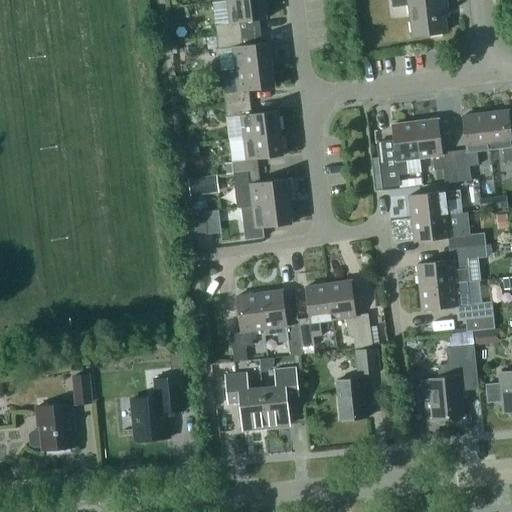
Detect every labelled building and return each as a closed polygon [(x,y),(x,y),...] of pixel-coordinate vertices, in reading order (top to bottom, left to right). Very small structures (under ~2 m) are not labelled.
[(215,25),(216,37),(241,34),(240,22),(266,19),(263,0),(233,0),(226,1),(229,23),(215,25)] [(442,7),(445,7),(444,0),(392,0),(393,7),(409,5),(413,36),(445,33),(442,7)] [(232,47),(234,70),(272,65),(269,42),(243,46),(241,34),(216,37),(218,49),(232,47)] [(221,75),(224,105),(250,102),(248,90),(275,87),(272,65),(234,70),(235,73),(221,75)] [(240,116),(243,138),(280,133),(277,111),(251,114),(250,102),(224,105),(226,117),(240,116)] [(511,140),(508,111),(485,114),(489,150),(503,148),(504,163),(511,161),(511,140)] [(454,152),(458,182),(470,180),(469,167),(478,166),(476,151),(489,150),(485,114),(462,117),(466,150),(454,152)] [(458,182),(454,152),(442,153),(438,120),(415,122),(419,158),(432,157),(434,171),(443,170),(445,183),(458,182)] [(391,125),(393,141),(376,144),(381,188),(399,186),(398,175),(408,174),(406,160),(419,158),(415,122),(391,125)] [(231,162),(232,163),(218,165),(215,169),(215,176),(216,176),(233,174),(258,171),(257,159),(283,156),(280,133),(243,138),(246,160),(231,162)] [(197,143),(183,145),(185,162),(199,160),(197,143)] [(259,182),(258,171),(233,174),(237,208),(240,207),(289,201),(286,179),(259,182)] [(189,197),(218,193),(216,176),(215,176),(187,179),(189,197)] [(420,178),(406,180),(407,187),(421,185),(420,178)] [(409,196),(412,219),(448,215),(446,202),(461,200),(459,191),(445,192),(409,196)] [(505,197),(489,198),(490,209),(506,208),(505,197)] [(291,224),(289,201),(240,207),(244,240),(263,238),(262,228),(291,224)] [(194,235),(207,234),(204,209),(191,211),(194,235)] [(466,213),(412,219),(414,243),(448,239),(449,250),(484,246),(483,235),(468,237),(466,213)] [(506,215),(496,216),(497,230),(507,229),(506,215)] [(484,246),(449,250),(450,262),(417,265),(420,287),(465,283),(468,282),(466,261),(486,260),(484,246)] [(511,277),(502,279),(503,290),(511,288),(511,277)] [(351,280),(328,284),(333,319),(345,318),(347,329),(345,329),(345,330),(343,330),(344,336),(345,336),(345,337),(353,336),(355,348),(372,346),(372,345),(369,328),(367,314),(356,316),(351,280)] [(465,283),(420,287),(422,311),(456,307),(457,322),(492,319),(491,304),(468,306),(465,283)] [(333,319),(328,284),(304,287),(309,319),(298,320),(302,349),(313,347),(312,337),(321,335),(319,321),(333,319)] [(282,290),(259,293),(264,329),(276,327),(279,341),(288,340),(290,358),(301,356),(297,327),(287,328),(282,290)] [(264,329),(259,293),(235,297),(240,332),(230,334),(232,350),(227,350),(229,362),(246,360),(244,346),(252,345),(250,331),(264,329)] [(496,329),(474,331),(475,345),(498,343),(496,329)] [(439,379),(429,379),(431,403),(433,419),(463,416),(461,391),(477,389),(473,346),(446,348),(447,365),(438,366),(439,379)] [(355,350),(357,374),(379,372),(377,348),(355,350)] [(276,386),(262,388),(266,427),(289,425),(286,397),(298,396),(295,368),(274,370),(276,386)] [(501,400),(502,412),(511,411),(511,370),(498,373),(499,383),(485,385),(487,402),(501,400)] [(266,427),(262,388),(248,389),(246,373),(225,375),(228,403),(240,402),(243,430),(266,427)] [(92,404),(89,374),(71,376),(74,406),(92,404)] [(129,399),(133,441),(167,438),(165,412),(184,410),(180,376),(152,379),(153,397),(129,399)] [(368,417),(364,377),(336,380),(340,420),(368,417)] [(39,426),(39,430),(31,431),(28,434),(29,444),(33,447),(41,446),(41,450),(72,447),(70,421),(72,421),(70,403),(35,407),(37,426),(39,426)]
